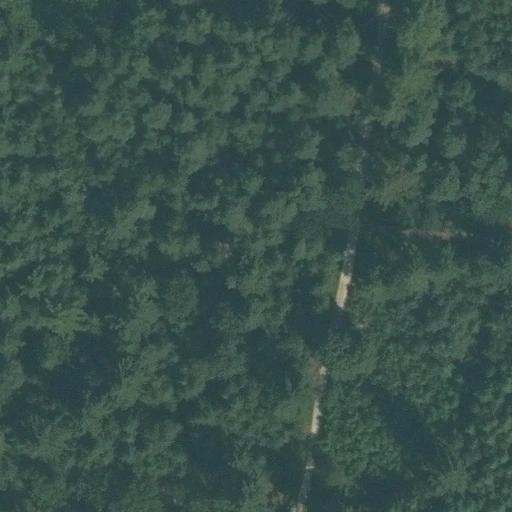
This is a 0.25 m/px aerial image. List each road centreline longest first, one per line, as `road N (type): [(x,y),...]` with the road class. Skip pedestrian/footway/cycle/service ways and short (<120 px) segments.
road 1 (track): [(391,0),(306,511)]
road 2 (track): [(268,511),(115,484),(130,511)]
